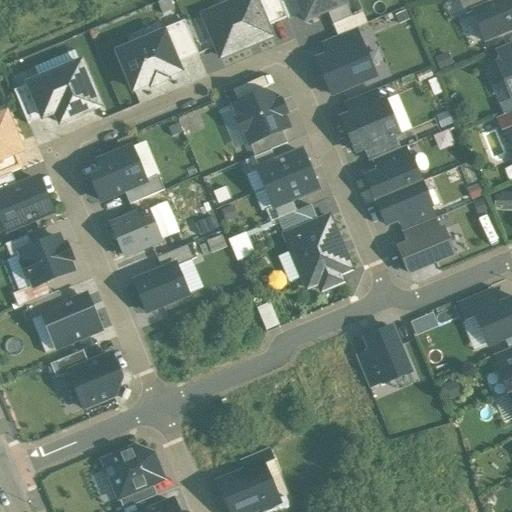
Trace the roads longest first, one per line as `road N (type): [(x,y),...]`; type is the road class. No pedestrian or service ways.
road 1 (residential): [(157,408),(65,172),(74,148),(255,70),(283,73),(301,90),(383,297)]
road 2 (residential): [(157,408),(269,363),(286,342),(383,297)]
road 3 (residential): [(0,471),(157,408)]
road 4 (residential): [(383,297),(409,301),(511,262)]
